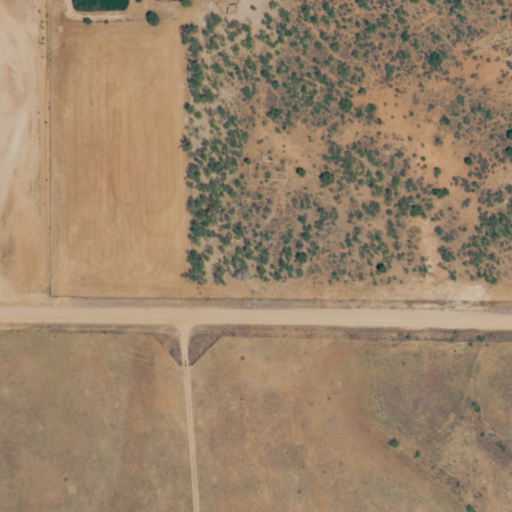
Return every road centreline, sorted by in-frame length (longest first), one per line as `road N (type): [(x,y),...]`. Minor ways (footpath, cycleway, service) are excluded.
road 1 (residential): [(219,511),(211,362),(223,311),(238,107),(223,96),(220,0)]
road 2 (residential): [(511,316),(0,308)]
